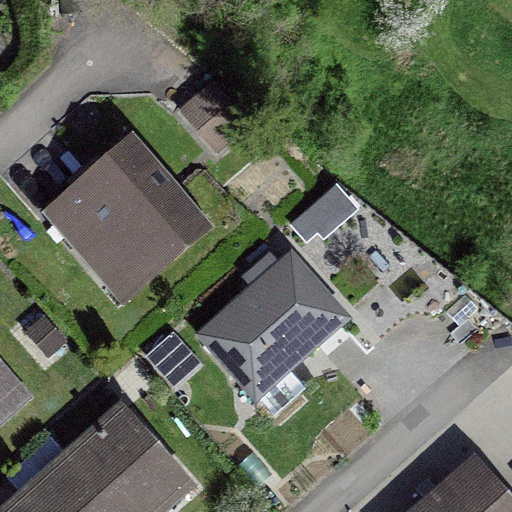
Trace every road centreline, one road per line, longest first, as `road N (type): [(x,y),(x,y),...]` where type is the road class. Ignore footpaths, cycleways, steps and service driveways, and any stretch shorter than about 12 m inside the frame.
road 1 (residential): [(318,511),(501,349)]
road 2 (residential): [(0,137),(122,33)]
